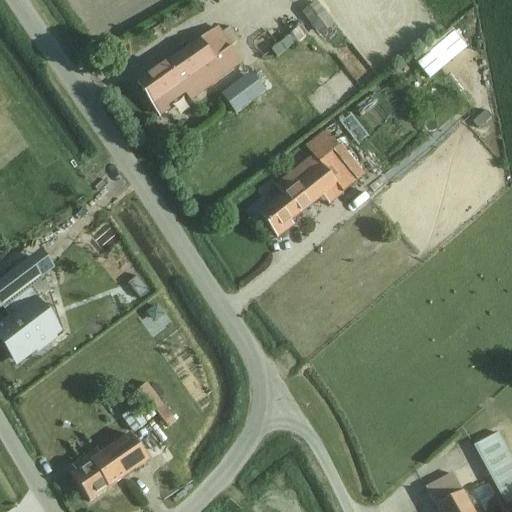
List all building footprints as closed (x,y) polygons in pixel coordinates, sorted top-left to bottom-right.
[(318,22),(291,40),(296,48),(324,30),(318,22)] [(198,40),(137,83),(160,116),(169,110),(170,110),(167,106),(185,94),(190,101),(225,77),(244,63),(217,26),(198,40)] [(320,37),(332,54),(343,46),(332,29),(320,37)] [(283,197),(259,216),(277,238),(292,226),(290,222),(322,196),(335,186),(342,194),(356,182),(332,151),(318,163),(312,156),(275,186),(283,197)] [(381,188),(363,203),(369,209),(386,194),(381,188)] [(27,263),(0,283),(0,304),(11,319),(0,327),(0,340),(17,363),(38,347),(40,350),(54,339),(51,336),(29,306),(48,291),(27,263)] [(17,404),(39,439),(52,431),(30,396),(17,404)] [(511,462),(497,434),(471,448),(504,508),(511,503),(511,462)] [(74,473),(71,475),(88,501),(147,462),(130,436),(100,456),(97,451),(71,468),(74,473)] [(473,511),(452,471),(425,486),(438,511),(473,511)]
